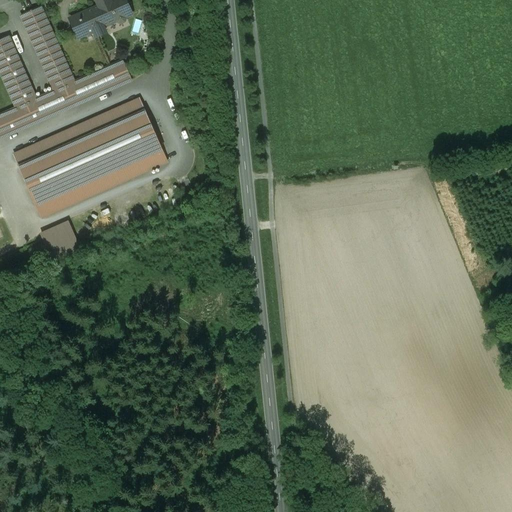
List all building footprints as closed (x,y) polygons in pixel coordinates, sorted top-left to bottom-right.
[(99,6),(73,17),(82,36),(94,31),(95,33),(104,29),(103,27),(118,20),(118,21),(120,22),(123,21),(124,18),(127,16),(120,0),(112,0),(110,1),(109,0),(103,0),(97,3),(99,6)] [(74,82),(40,7),(21,16),(54,91),(74,82)] [(36,99),(8,36),(0,39),(0,72),(16,108),(36,99)] [(0,114),(0,125),(5,137),(131,81),(122,61),(74,82),(54,91),(36,99),(16,108),(0,114)] [(139,99),(14,155),(41,218),(167,162),(139,99)] [(40,231),(51,261),(80,251),(70,221),(40,231)]
